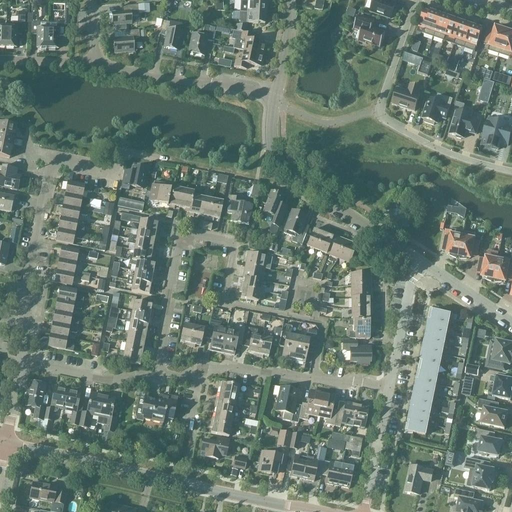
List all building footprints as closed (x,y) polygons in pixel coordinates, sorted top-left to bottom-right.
[(223,10),(223,0),(215,1),(215,10),(223,10)] [(240,0),(239,13),(266,14),(267,6),(265,5),(265,4),(247,2),(246,0),(240,0)] [(395,5),(389,3),(390,0),(374,0),(370,12),(390,19),(395,5)] [(149,13),(149,4),(137,5),(138,14),(149,13)] [(137,6),(123,7),(123,13),(111,14),(112,26),(131,24),(131,17),(138,17),(137,6)] [(433,38),(442,14),(435,12),(435,14),(431,12),(429,17),(423,15),(419,27),(425,29),(423,34),(433,38)] [(12,28),(6,28),(5,48),(15,48),(15,35),(21,35),(22,23),(25,23),(25,13),(16,13),(16,18),(18,18),(18,23),(12,22),(12,28)] [(266,23),(266,14),(239,13),(239,26),(234,25),(233,31),(245,34),(246,27),(246,24),(264,25),(264,23),(266,23)] [(444,42),(452,18),(446,16),(445,17),(441,16),(442,14),(433,38),(444,42)] [(385,34),(372,29),(374,22),(358,16),(353,29),(361,32),(358,42),(366,45),(366,43),(380,48),(385,34)] [(454,45),(462,21),(456,19),(455,21),(452,19),(452,18),(444,42),(445,37),(455,40),(453,45),(454,45)] [(161,21),(152,19),(150,27),(159,29),(161,21)] [(54,29),(48,29),(47,49),(57,50),(57,36),(63,37),(64,21),(54,21),(54,29)] [(464,49),(472,25),(466,23),(465,24),(462,23),(462,21),(454,45),(464,49)] [(169,22),(169,23),(162,22),(159,35),(166,37),(163,48),(176,51),(180,33),(181,33),(183,27),(181,24),(169,22)] [(47,49),(48,29),(41,29),(42,23),(32,23),(31,36),(37,36),(37,49),(47,49)] [(473,25),(472,25),(464,49),(474,52),(483,29),(476,26),(476,28),(472,27),(473,25)] [(212,42),(215,29),(204,26),(201,37),(192,35),(188,54),(202,57),(206,41),(212,42)] [(499,55),(507,30),(505,29),(505,28),(499,28),(499,29),(495,28),(493,33),(488,31),(484,43),(490,45),(488,51),(499,55)] [(509,31),(507,30),(499,55),(510,59),(511,57),(511,31),(509,30),(509,31)] [(132,39),(139,39),(138,31),(125,32),(125,39),(113,40),(114,54),(133,52),(132,39)] [(233,50),(243,52),(262,56),(264,45),(251,42),(253,36),(232,32),(231,40),(235,41),(233,50)] [(411,49),(413,53),(416,54),(419,44),(414,42),(411,49)] [(260,67),(262,56),(243,52),(241,57),(239,56),(238,62),(234,62),(233,68),(245,70),(247,65),(260,67)] [(449,60),(447,68),(456,71),(458,66),(459,63),(449,60)] [(431,66),(421,62),(417,74),(427,77),(431,66)] [(458,66),(456,71),(461,73),(462,74),(464,74),(467,75),(468,70),(458,66)] [(464,74),(462,74),(461,73),(456,71),(447,68),(444,76),(458,81),(458,79),(462,80),(464,74)] [(490,82),(485,80),(480,95),(489,97),(491,91),(493,91),(495,83),(490,82)] [(392,105),(401,108),(406,110),(406,109),(414,112),(419,96),(418,96),(420,88),(411,85),(408,93),(397,89),(392,105)] [(439,117),(446,119),(449,108),(452,100),(438,96),(436,102),(429,99),(422,119),(425,120),(424,123),(433,126),(434,123),(437,124),(439,117)] [(456,112),(450,135),(455,136),(456,139),(461,140),(463,139),(464,139),(466,132),(475,135),(479,122),(470,119),(471,116),(456,112)] [(483,140),(482,146),(498,150),(500,144),(507,146),(511,130),(507,128),(508,126),(503,125),(504,123),(492,120),(491,121),(488,121),(488,123),(483,140)] [(0,134),(14,137),(16,127),(0,123),(0,134)] [(0,145),(12,148),(14,137),(0,134),(0,145)] [(0,157),(9,159),(12,148),(0,145),(0,157)] [(10,169),(0,166),(0,187),(16,191),(19,177),(9,175),(10,169)] [(141,190),(146,170),(132,167),(130,177),(124,176),(121,189),(128,191),(129,187),(141,190)] [(160,183),(155,182),(154,186),(151,185),(148,201),(167,205),(171,189),(160,187),(160,183)] [(67,183),(65,195),(82,199),(83,192),(91,194),(92,188),(67,183)] [(179,208),(183,191),(173,189),(169,208),(174,209),(174,207),(179,208)] [(13,210),(15,199),(14,199),(14,198),(7,197),(8,193),(0,191),(0,210),(11,213),(11,209),(13,210)] [(189,212),(193,197),(193,193),(183,191),(179,208),(185,209),(184,211),(189,212)] [(270,192),(263,212),(276,216),(273,226),(278,228),(284,214),(286,207),(280,205),(283,197),(270,192)] [(80,205),(82,199),(65,195),(63,207),(87,212),(88,206),(80,205)] [(199,216),(202,199),(193,197),(189,212),(188,216),(193,217),(193,215),(199,216)] [(248,226),(252,207),(234,203),(235,199),(228,197),(224,214),(232,216),(230,222),(248,226)] [(208,220),(212,201),(202,199),(199,216),(204,217),(204,219),(208,220)] [(118,201),(117,208),(141,213),(143,206),(118,201)] [(223,203),(212,201),(208,220),(213,221),(213,219),(219,220),(223,203)] [(88,206),(87,212),(102,215),(103,210),(88,206)] [(466,211),(459,206),(454,213),(462,218),(466,211)] [(86,217),(87,212),(63,207),(60,218),(77,222),(78,215),(86,217)] [(301,246),(306,234),(300,232),(306,217),(292,211),(284,231),(295,235),(292,242),(301,246)] [(139,225),(138,231),(158,235),(159,230),(156,230),(157,224),(141,221),(141,219),(133,217),(131,224),(139,225)] [(76,228),(77,222),(60,218),(58,230),(82,235),(84,230),(76,228)] [(119,232),(120,228),(114,226),(111,236),(118,238),(119,232)] [(81,241),(82,235),(58,230),(56,242),(72,246),(73,239),(81,241)] [(316,250),(323,232),(319,230),(318,232),(313,230),(306,247),(316,250)] [(442,248),(441,250),(447,252),(447,254),(450,255),(450,256),(456,259),(456,258),(458,258),(463,232),(452,230),(451,232),(445,231),(442,248)] [(463,232),(458,258),(460,258),(460,260),(466,260),(466,258),(470,259),(471,254),(477,255),(479,243),(481,232),(476,230),(475,235),(463,232)] [(157,239),(158,235),(138,231),(137,237),(129,235),(128,240),(153,245),(155,239),(157,239)] [(325,254),(332,237),(327,235),(327,234),(323,232),(316,250),(325,254)] [(337,259),(344,240),(332,236),(332,237),(325,254),(337,259)] [(152,250),(153,245),(128,240),(127,244),(135,245),(134,251),(154,255),(155,250),(152,250)] [(356,245),(344,240),(337,259),(349,263),(356,245)] [(0,265),(4,267),(8,247),(0,245),(0,265)] [(61,247),(59,260),(75,263),(78,251),(61,247)] [(153,259),(154,255),(134,251),(133,257),(128,256),(128,260),(150,264),(151,259),(153,259)] [(480,259),(477,271),(483,272),(482,277),(485,278),(485,280),(491,282),(491,281),(493,281),(498,256),(498,254),(487,251),(486,258),(485,260),(480,259)] [(97,254),(85,252),(84,258),(96,260),(97,254)] [(248,253),(245,265),(264,269),(267,257),(248,253)] [(498,256),(493,281),(495,282),(495,283),(501,283),(501,281),(505,282),(506,277),(511,278),(511,277),(511,265),(508,265),(510,258),(498,256)] [(73,275),(75,263),(59,260),(57,272),(73,275)] [(155,265),(150,264),(128,260),(127,261),(129,261),(128,265),(136,267),(135,272),(155,276),(156,271),(153,271),(155,265)] [(262,282),(264,269),(245,265),(242,278),(244,278),(262,282)] [(70,287),(73,275),(57,272),(54,284),(70,287)] [(154,280),(155,276),(135,272),(134,278),(127,276),(127,281),(151,285),(152,280),(154,280)] [(351,273),(351,286),(371,286),(371,273),(351,273)] [(267,282),(262,282),(244,278),(243,284),(241,283),(240,288),(260,292),(261,287),(266,288),(267,282)] [(150,291),(151,285),(127,281),(126,285),(132,287),(131,292),(150,296),(151,291),(150,291)] [(371,299),(371,286),(351,286),(351,299),(369,299),(371,299)] [(258,302),(260,292),(240,288),(239,292),(241,293),(240,299),(258,302)] [(59,289),(55,312),(71,315),(73,309),(81,310),(83,300),(75,299),(76,292),(59,289)] [(98,296),(109,299),(110,293),(99,291),(98,296)] [(329,295),(323,294),(321,302),(327,303),(327,305),(333,304),(333,299),(328,299),(329,295)] [(107,304),(108,298),(96,296),(95,302),(107,304)] [(369,304),(369,299),(351,299),(351,309),(371,309),(371,304),(369,304)] [(134,302),(132,312),(151,316),(152,312),(150,311),(151,306),(134,302)] [(429,317),(429,321),(448,325),(450,315),(437,313),(437,311),(430,308),(428,317),(429,317)] [(371,313),(371,309),(351,309),(351,320),(369,319),(369,313),(371,313)] [(70,321),(71,315),(55,312),(53,324),(78,329),(79,323),(70,321)] [(150,321),(151,316),(132,312),(130,323),(148,326),(149,321),(150,321)] [(189,347),(193,327),(188,326),(190,320),(185,319),(180,343),(185,344),(185,346),(189,347)] [(221,353),(226,330),(219,329),(221,323),(210,321),(207,336),(212,337),(209,351),(221,353)] [(369,321),(352,322),(348,322),(348,327),(353,327),(353,333),(349,333),(349,339),(355,339),(355,333),(369,333),(373,333),(373,328),(369,328),(369,321)] [(446,335),(448,325),(429,321),(427,321),(426,327),(427,327),(427,331),(446,335)] [(146,331),(148,326),(130,323),(128,333),(147,336),(148,332),(146,331)] [(483,323),(481,331),(489,332),(491,324),(483,323)] [(77,334),(78,329),(53,324),(50,336),(67,339),(68,332),(77,334)] [(293,361),(297,338),(290,336),(292,327),(282,325),(281,330),(279,341),(284,342),(281,359),(293,361)] [(236,342),(242,343),(245,328),(234,326),(233,332),(226,330),(221,353),(233,356),(236,342)] [(204,330),(193,327),(189,347),(194,348),(194,346),(200,347),(204,330)] [(257,357),(261,338),(256,337),(257,330),(245,328),(242,343),(241,346),(248,347),(247,353),(253,354),(253,356),(257,357)] [(277,348),(279,341),(281,330),(273,328),(272,334),(268,333),(267,339),(261,338),(257,357),(262,358),(262,356),(268,357),(270,346),(277,348)] [(305,339),(297,338),(293,361),(304,363),(307,346),(313,348),(316,333),(306,330),(305,339)] [(444,345),(446,335),(427,331),(425,331),(424,337),(425,337),(425,341),(444,345)] [(147,341),(147,336),(128,333),(126,342),(143,346),(144,341),(147,341)] [(66,346),(67,339),(50,336),(48,348),(73,352),(74,347),(66,346)] [(444,345),(425,341),(423,341),(422,347),(423,347),(422,351),(442,355),(444,345)] [(142,351),(143,346),(126,342),(124,352),(144,356),(144,351),(142,351)] [(370,363),(370,348),(356,348),(356,342),(342,342),(342,350),(349,350),(349,363),(357,363),(357,366),(368,366),(368,363),(370,363)] [(511,345),(497,342),(496,342),(496,343),(492,361),(487,360),(486,368),(504,371),(506,365),(509,366),(510,366),(510,365),(511,360),(511,359),(511,345)] [(442,355),(422,351),(421,351),(420,357),(421,357),(420,363),(439,367),(442,355)] [(143,361),(144,356),(124,352),(122,363),(139,366),(141,360),(143,361)] [(439,367),(420,363),(419,366),(418,366),(417,373),(437,377),(439,367)] [(479,369),(467,366),(465,374),(477,376),(479,369)] [(437,377),(417,373),(415,379),(417,379),(416,383),(435,387),(437,377)] [(496,378),(490,377),(489,383),(495,384),(492,398),(509,401),(510,401),(510,400),(511,394),(511,392),(511,381),(497,378),(496,378)] [(42,422),(42,420),(44,410),(40,409),(44,386),(30,383),(25,406),(34,408),(32,420),(42,422)] [(219,387),(218,393),(241,398),(242,394),(237,393),(238,387),(218,383),(218,387),(219,387)] [(435,387),(416,383),(415,386),(414,386),(413,392),(414,392),(433,396),(435,387)] [(63,410),(67,391),(54,388),(50,410),(44,409),(44,410),(42,420),(51,422),(54,408),(63,410)] [(297,423),(298,419),(301,406),(294,405),(297,392),(280,388),(280,389),(275,388),(273,396),(278,397),(275,411),(282,413),(281,420),(290,422),(297,423)] [(79,393),(67,391),(63,410),(71,412),(68,425),(78,427),(80,416),(75,415),(79,393)] [(317,417),(322,393),(310,391),(307,405),(301,404),(301,406),(298,419),(307,421),(308,415),(317,417)] [(431,406),(433,396),(414,392),(413,396),(412,396),(411,402),(412,402),(431,406)] [(241,402),(241,398),(218,393),(217,398),(215,398),(214,403),(234,407),(235,401),(241,402)] [(334,396),(322,393),(317,417),(326,418),(325,424),(334,426),(333,427),(340,428),(340,424),(342,412),(337,411),(331,410),(334,396)] [(98,417),(102,398),(99,397),(99,395),(92,394),(92,396),(90,395),(86,415),(81,414),(80,416),(78,427),(86,429),(89,415),(98,417)] [(105,398),(102,398),(98,417),(107,419),(104,433),(113,434),(116,421),(110,419),(114,400),(112,400),(112,398),(105,396),(105,398)] [(172,420),(177,398),(167,396),(166,399),(158,397),(157,402),(144,399),(140,419),(162,423),(163,419),(172,420)] [(493,404),(480,401),(478,409),(483,410),(480,424),(480,425),(481,425),(503,429),(503,430),(504,430),(504,429),(507,415),(507,414),(506,414),(492,411),(493,404)] [(429,416),(431,406),(412,402),(411,406),(410,406),(409,412),(410,412),(429,416)] [(233,413),(234,407),(214,403),(214,407),(215,408),(214,413),(237,418),(238,414),(233,413)] [(353,422),(356,405),(344,403),(342,412),(340,424),(352,427),(353,422)] [(368,408),(356,405),(353,422),(359,423),(358,428),(364,429),(368,408)] [(427,426),(429,416),(410,412),(409,416),(408,416),(407,422),(408,422),(427,426)] [(237,422),(237,418),(214,413),(213,419),(211,418),(210,423),(230,427),(231,421),(237,422)] [(425,436),(427,426),(408,422),(407,426),(406,426),(404,434),(412,435),(412,433),(425,436)] [(228,438),(230,427),(210,423),(209,428),(211,428),(210,434),(228,438)] [(488,433),(476,431),(474,438),(481,440),(478,454),(479,454),(479,456),(486,457),(486,455),(497,458),(498,458),(499,454),(501,455),(503,447),(500,447),(501,444),(501,443),(500,443),(487,440),(488,433)] [(288,448),(291,435),(279,432),(276,445),(288,448)] [(291,434),(291,435),(288,448),(288,449),(297,451),(300,436),(291,434)] [(229,440),(216,437),(215,443),(202,440),(199,454),(225,459),(229,440)] [(350,438),(348,444),(360,446),(362,440),(350,438)] [(344,444),(336,442),(328,441),(326,450),(335,451),(343,453),(344,444)] [(359,453),(360,446),(348,444),(345,444),(344,450),(359,453)] [(317,461),(314,478),(320,479),(320,476),(323,462),(325,450),(317,449),(315,458),(315,461),(317,461)] [(280,463),(282,457),(261,452),(257,472),(276,476),(278,462),(280,463)] [(301,480),(305,463),(306,458),(293,456),(289,477),(301,480)] [(243,470),(245,461),(234,458),(232,468),(243,470)] [(487,464),(466,459),(464,469),(476,472),(472,487),(472,488),(473,489),(487,491),(487,492),(489,492),(489,491),(490,485),(491,485),(492,478),(493,472),(493,471),(492,471),(486,470),(487,464)] [(311,465),(305,463),(301,480),(313,482),(314,478),(317,461),(315,461),(312,460),(311,465)] [(326,477),(329,463),(323,462),(320,476),(326,477)] [(337,487),(341,466),(329,463),(326,477),(324,484),(337,487)] [(353,468),(341,466),(337,487),(349,489),(353,468)] [(409,466),(403,493),(419,497),(423,482),(431,484),(434,471),(409,466)] [(32,483),(29,498),(32,498),(33,500),(38,501),(41,500),(51,502),(48,511),(62,511),(66,494),(56,492),(56,487),(32,483)] [(467,493),(456,491),(454,498),(457,499),(455,511),(456,511),(455,511),(482,511),(481,511),(482,503),(467,500),(467,493)]
